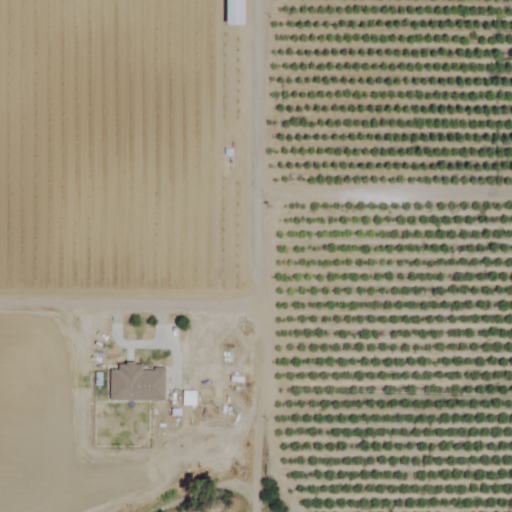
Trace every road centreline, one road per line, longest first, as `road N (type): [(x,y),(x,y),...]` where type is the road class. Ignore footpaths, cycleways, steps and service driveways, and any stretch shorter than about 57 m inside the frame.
road 1 (residential): [(254,0),(252,511)]
road 2 (residential): [(253,195),(511,196)]
road 3 (residential): [(0,307),(252,307)]
